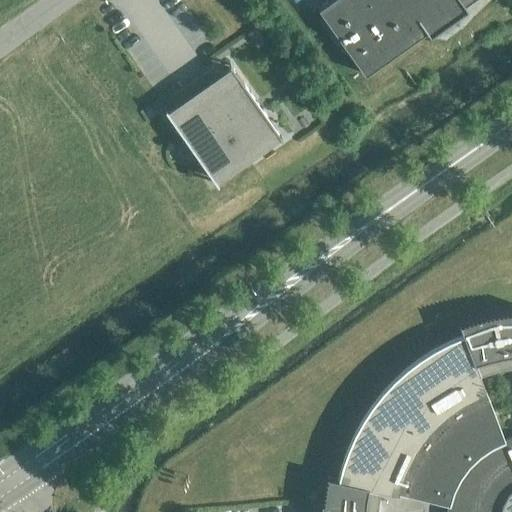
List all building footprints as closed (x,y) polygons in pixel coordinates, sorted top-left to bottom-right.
[(329,0),(317,8),(364,74),(444,18),(451,21),(457,11),(455,10),(469,0),(329,0)] [(259,35),(252,40),(257,47),(264,42),(259,35)] [(192,81),(246,157),(279,134),(235,71),(232,69),(226,74),(218,79),(213,71),(195,83),(193,81),(192,81)] [(194,84),(176,97),(182,104),(174,110),(168,115),(213,180),(246,157),(192,81),(194,84)] [(50,219),(16,243),(53,294),(104,258),(92,240),(140,206),(93,140),(27,187),(50,219)] [(511,511),(511,311),(508,312),(497,313),(480,317),(469,320),(459,323),(463,334),(432,349),(405,368),(382,391),(362,417),(348,447),(338,479),(326,476),(323,488),(322,501),(321,511),(511,511)]
